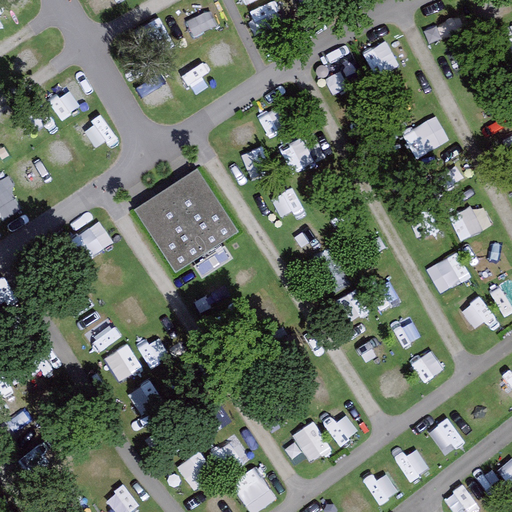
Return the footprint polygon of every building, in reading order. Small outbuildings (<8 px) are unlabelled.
[(193,0),(190,2),(203,27),(222,18),(212,0),(193,0)] [(219,46),(231,71),(251,61),(239,36),(219,46)] [(176,68),(189,87),(208,74),(195,55),(176,68)] [(98,142),(119,134),(109,110),(88,118),(98,142)] [(43,151),(21,161),(33,186),(55,175),(43,151)] [(7,172),(0,177),(0,209),(22,191),(7,172)] [(238,235),(196,172),(133,213),(175,276),(238,235)] [(294,181),(271,194),(283,214),(306,200),(294,181)] [(328,400),(345,390),(335,372),(318,381),(328,400)] [(247,423),(229,433),(238,452),(257,442),(247,423)] [(235,511),(227,494),(213,501),(217,511),(235,511)]
